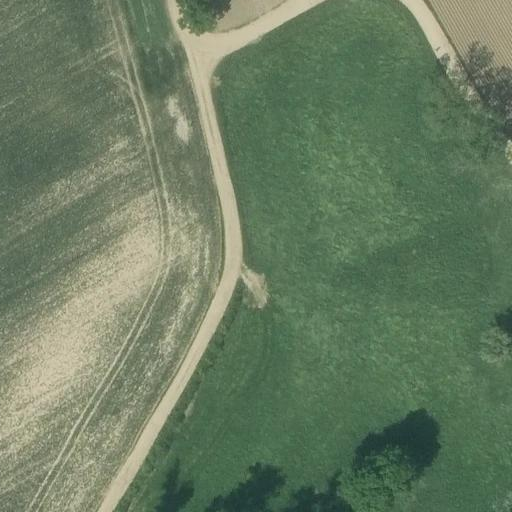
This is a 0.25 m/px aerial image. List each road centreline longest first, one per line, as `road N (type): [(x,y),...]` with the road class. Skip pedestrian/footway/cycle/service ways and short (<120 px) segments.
road 1 (track): [(196,56),(233,221),(232,264),(219,312),(105,511)]
road 2 (track): [(511,154),(412,0)]
road 3 (track): [(317,0),(196,56)]
